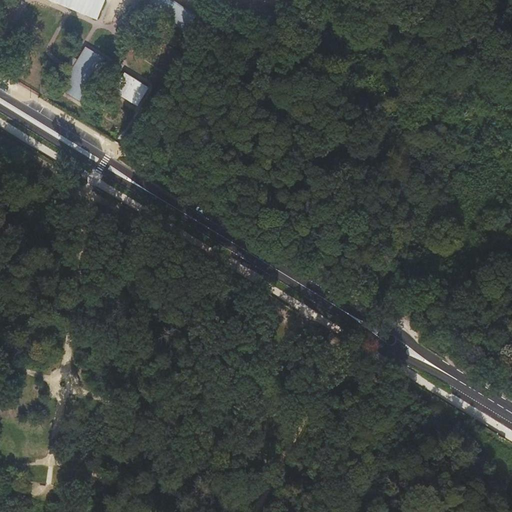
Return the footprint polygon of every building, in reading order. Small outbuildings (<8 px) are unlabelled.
[(37,0),(98,21),(104,0),(37,0)] [(196,16),(172,0),(151,0),(147,6),(185,32),(196,16)] [(174,49),(179,40),(162,28),(157,37),(174,49)] [(67,66),(68,75),(59,92),(82,106),(86,108),(104,78),(112,65),(85,48),(77,61),(72,58),(67,66)] [(137,105),(146,90),(126,77),(116,91),(137,105)]
